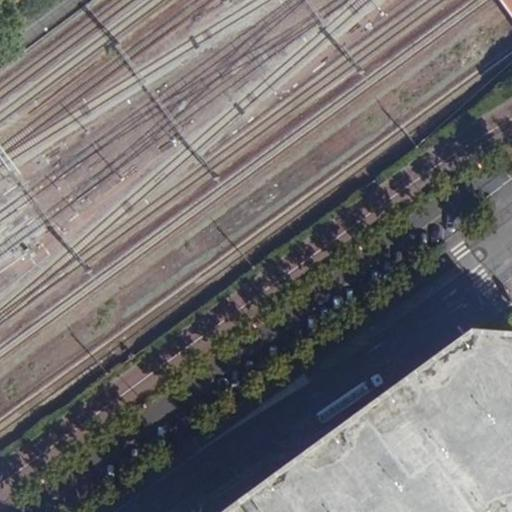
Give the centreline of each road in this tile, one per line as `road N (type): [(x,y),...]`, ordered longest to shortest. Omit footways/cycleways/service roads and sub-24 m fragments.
road 1 (residential): [(511,208),(166,461),(128,511)]
road 2 (residential): [(133,511),(184,494),(511,254)]
